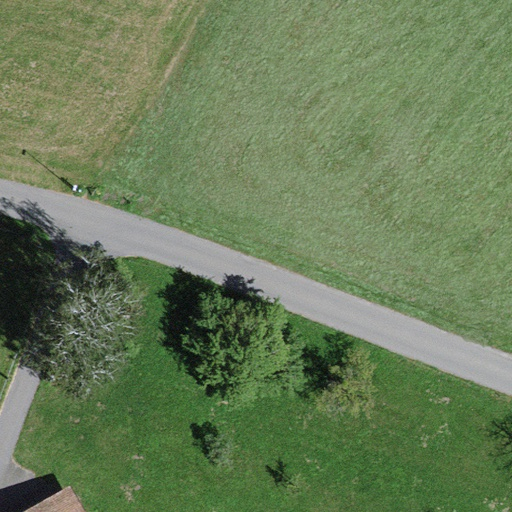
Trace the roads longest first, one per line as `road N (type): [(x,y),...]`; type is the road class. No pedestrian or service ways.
road 1 (unclassified): [(83,218),(511,375)]
road 2 (residential): [(83,218),(0,437)]
